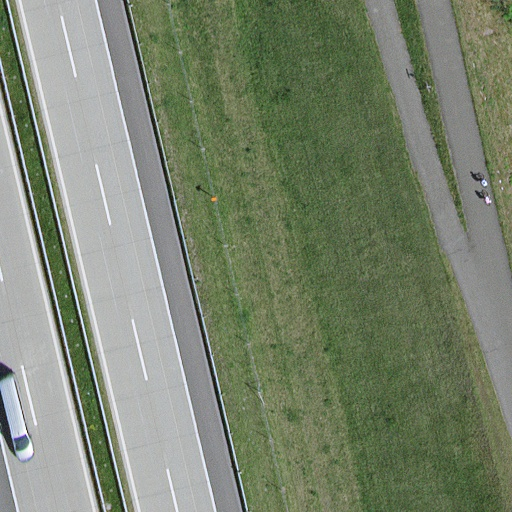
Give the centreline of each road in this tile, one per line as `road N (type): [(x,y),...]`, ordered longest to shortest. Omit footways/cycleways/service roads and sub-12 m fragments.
road 1 (motorway): [(175,511),(57,0)]
road 2 (track): [(378,0),(443,221),(511,352)]
road 3 (track): [(434,0),(511,350)]
road 4 (motorway): [(0,278),(54,511)]
